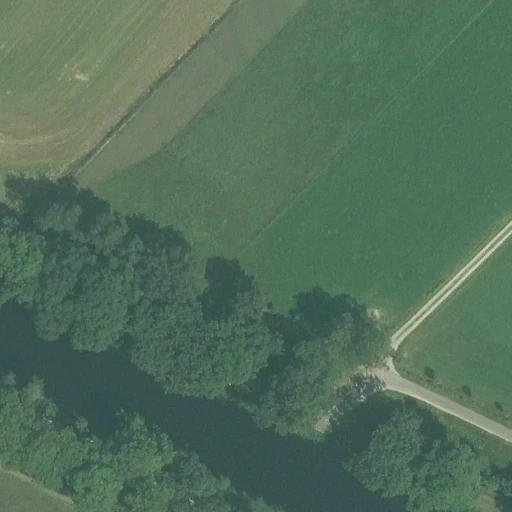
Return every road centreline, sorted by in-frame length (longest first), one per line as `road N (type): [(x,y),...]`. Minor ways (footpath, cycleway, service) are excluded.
road 1 (secondary): [(212,511),(0,409)]
road 2 (unclassified): [(374,372),(511,441)]
